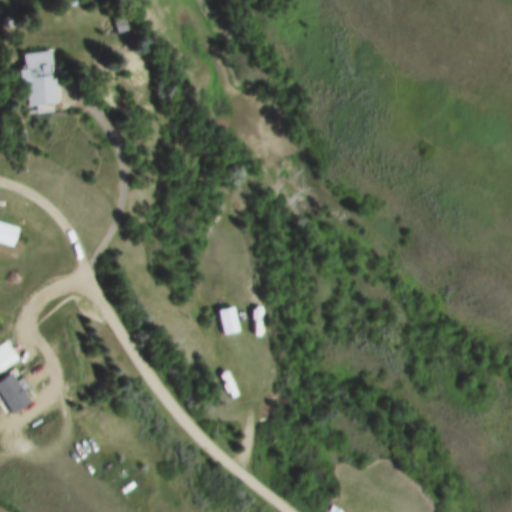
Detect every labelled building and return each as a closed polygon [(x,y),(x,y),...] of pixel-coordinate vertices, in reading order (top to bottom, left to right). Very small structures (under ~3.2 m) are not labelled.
[(111,20),(122,16),(127,29),(116,33),(111,20)] [(16,53),(50,50),(56,103),(21,106),(16,53)] [(123,60),(133,54),(144,71),(134,77),(123,60)] [(0,221),(21,228),(15,247),(0,242),(0,221)] [(215,309),(232,306),(238,330),(221,334),(215,309)] [(0,371),(0,348),(11,341),(24,360),(2,375),(0,371)] [(0,388),(0,384),(15,374),(35,404),(19,415),(0,388)]
